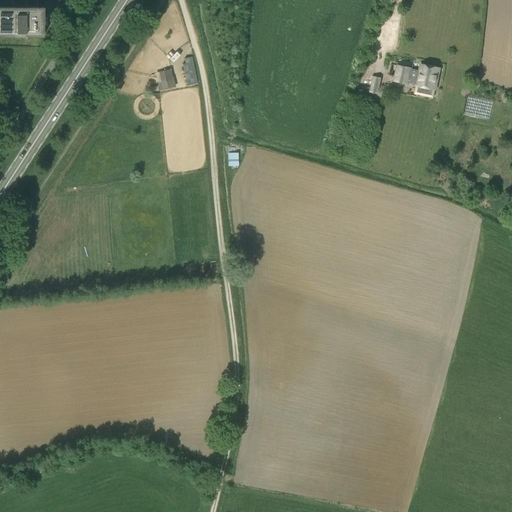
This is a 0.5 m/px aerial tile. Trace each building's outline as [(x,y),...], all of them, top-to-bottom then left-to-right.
[(41,37),(42,37),(42,8),(41,8),(38,8),(37,0),(15,0),(15,8),(0,7),(0,36),(40,37),(41,37)] [(184,64),(182,64),(185,80),(186,87),(196,84),(195,78),(192,79),(188,58),(183,59),(184,64)] [(411,69),(397,66),(394,81),(408,84),(408,83),(416,84),(416,86),(435,90),(439,68),(421,64),(419,71),(411,70),(411,69)] [(174,88),(170,70),(158,72),(162,91),(174,88)] [(369,92),(377,94),(380,78),(372,77),(369,92)]
